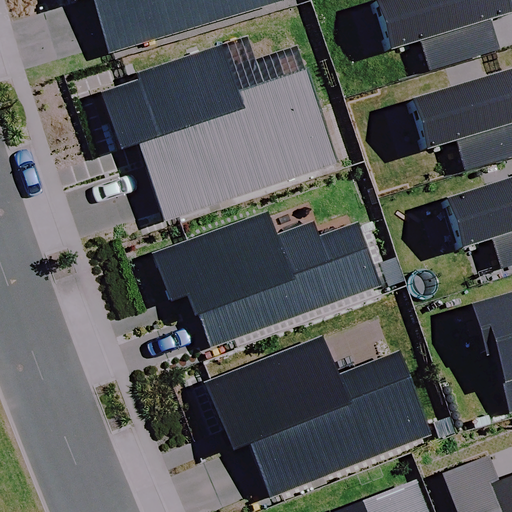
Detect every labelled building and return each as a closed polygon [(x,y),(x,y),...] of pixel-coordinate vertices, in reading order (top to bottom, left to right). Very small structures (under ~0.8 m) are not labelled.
[(68,0),(69,1),(73,0),(91,0),(107,54),(279,3),(278,0),(68,0)] [(397,0),(371,8),(387,56),(421,45),(430,73),(495,52),(486,24),(507,18),(500,0),(397,0)] [(134,146),(160,223),(335,164),(297,51),(251,66),(243,43),(137,79),(139,84),(100,97),(119,151),(134,146)] [(511,72),(407,106),(423,154),(457,143),(466,171),(511,156),(511,72)] [(511,182),(442,205),(457,253),(492,242),(501,270),(511,266),(511,182)] [(190,297),(209,350),(377,287),(354,227),(317,241),(311,226),(274,240),(265,215),(150,258),(168,305),(190,297)] [(511,296),(468,310),(483,359),(492,357),(509,414),(511,412),(511,296)] [(245,445),(267,500),(428,437),(396,357),(335,381),(319,340),(203,386),(229,451),(245,445)] [(484,460),(441,477),(454,511),(511,511),(511,479),(495,487),(484,460)] [(358,505),(341,511),(425,511),(416,489),(360,511),(358,505)]
